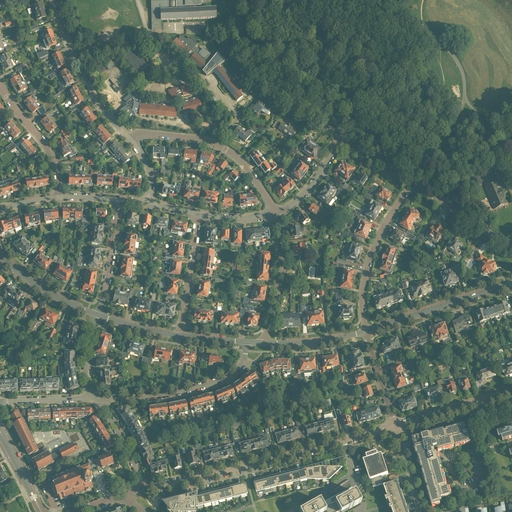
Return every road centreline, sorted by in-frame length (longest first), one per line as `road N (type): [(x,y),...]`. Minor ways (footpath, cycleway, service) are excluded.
road 1 (residential): [(142,489),(343,440)]
road 2 (secondary): [(511,248),(343,136)]
road 3 (secondary): [(343,136),(254,71),(236,0)]
road 4 (track): [(488,144),(456,60),(395,0)]
road 5 (residential): [(96,398),(195,388),(238,367),(246,342)]
road 6 (residential): [(129,138),(89,88),(53,0)]
road 7 (residential): [(365,331),(511,283)]
road 8 (residential): [(365,331),(365,272),(404,193)]
road 9 (residential): [(261,343),(279,274),(275,215)]
road 10 (residential): [(60,196),(50,153),(0,86)]
road 11 (residential): [(179,336),(198,214)]
